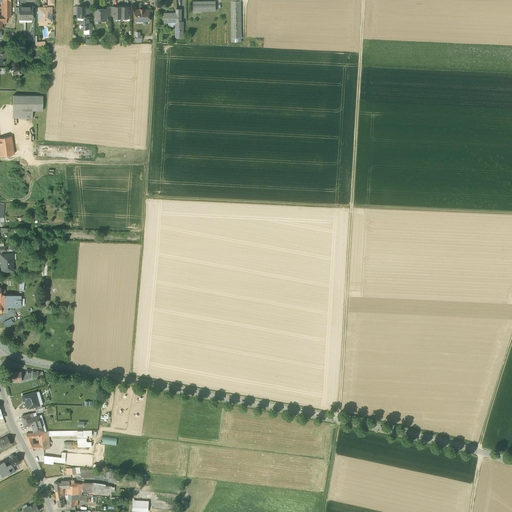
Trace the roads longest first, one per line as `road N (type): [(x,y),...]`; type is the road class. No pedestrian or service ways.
road 1 (tertiary): [(511,462),(338,418),(40,364),(3,349)]
road 2 (track): [(363,0),(339,435),(326,511)]
road 3 (track): [(511,213),(144,196)]
road 4 (track): [(133,381),(153,46)]
road 5 (residential): [(51,511),(0,383)]
